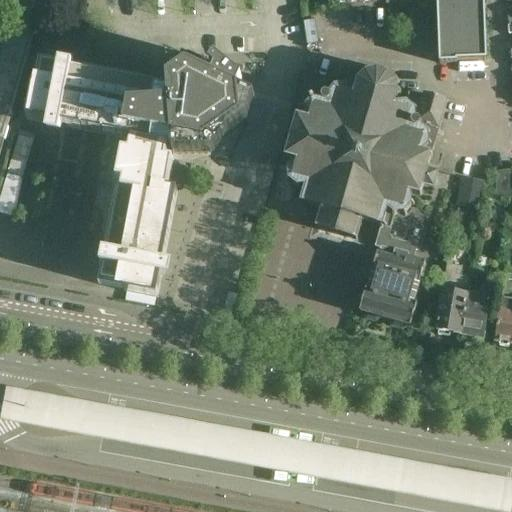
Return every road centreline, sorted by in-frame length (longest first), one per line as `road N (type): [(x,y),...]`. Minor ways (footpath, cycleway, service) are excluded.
road 1 (secondary): [(511,416),(0,321)]
road 2 (secondary): [(0,360),(511,454)]
